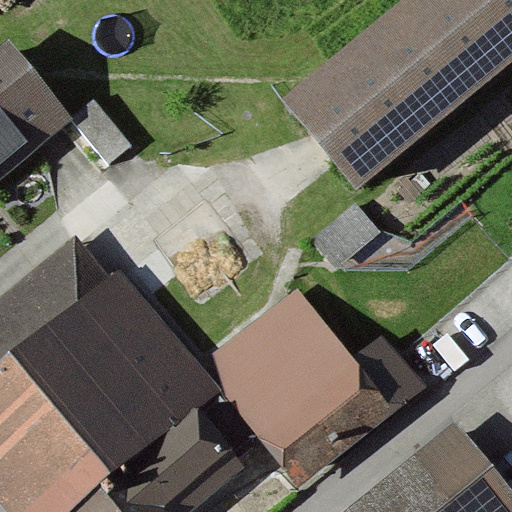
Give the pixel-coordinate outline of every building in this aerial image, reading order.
[(511,0),(428,0),(288,111),(356,196),(511,72),(511,0)] [(0,182),(69,127),(8,52),(0,58),(0,182)] [(128,272),(0,373),(0,506),(4,511),(189,511),(234,477),(189,420),(224,392),(128,272)] [(203,350),(292,479),(428,385),(387,326),(350,351),(302,281),(203,350)] [(511,511),(511,498),(452,425),(345,511),(511,511)]
